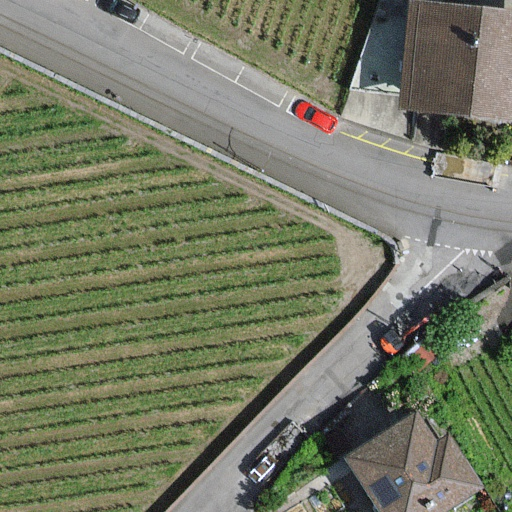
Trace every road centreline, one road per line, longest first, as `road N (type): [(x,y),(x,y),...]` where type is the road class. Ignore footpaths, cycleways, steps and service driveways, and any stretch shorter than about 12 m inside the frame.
road 1 (residential): [(32,0),(327,151),(493,200)]
road 2 (residential): [(207,511),(489,223),(493,200)]
